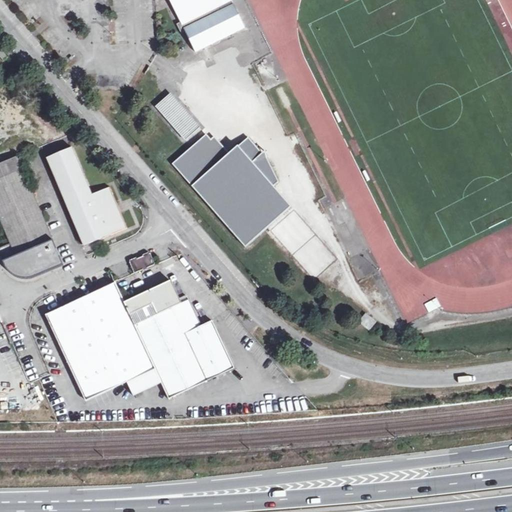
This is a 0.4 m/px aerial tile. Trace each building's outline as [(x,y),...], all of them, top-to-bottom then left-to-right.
[(231,0),(170,0),(194,51),(245,27),(231,0)] [(0,52),(0,54),(5,61),(9,57),(3,50),(0,52)] [(265,82),(272,79),(262,59),(256,62),(265,82)] [(0,149),(42,132),(3,88),(0,89),(0,149)] [(185,139),(199,126),(170,93),(155,105),(185,139)] [(199,139),(173,163),(246,245),(276,218),(291,205),(273,185),(278,180),(266,155),(265,156),(262,152),(248,136),(229,152),(217,139),(214,142),(211,138),(206,133),(199,139)] [(314,201),(324,196),(298,143),(287,148),(314,201)] [(84,246),(127,228),(110,188),(93,195),(73,148),(47,159),(84,246)] [(0,216),(23,271),(59,256),(18,156),(0,163),(0,216)] [(143,257),(138,259),(143,270),(143,271),(149,269),(148,267),(155,264),(151,253),(150,254),(149,252),(146,253),(143,255),(143,257)] [(357,253),(349,257),(353,266),(362,262),(357,253)] [(143,270),(138,259),(137,257),(129,261),(135,273),(143,270)] [(156,369),(162,383),(170,399),(194,388),(235,368),(212,321),(202,326),(189,299),(181,303),(171,282),(133,299),(124,303),(115,283),(61,309),(46,316),(86,401),(127,382),(156,369)] [(359,323),(370,332),(377,325),(366,315),(359,323)] [(134,396),(162,383),(156,369),(127,382),(134,396)] [(112,389),(117,401),(131,396),(126,384),(112,389)]
